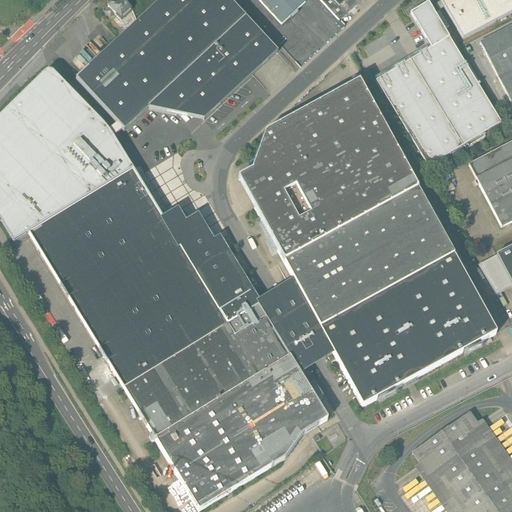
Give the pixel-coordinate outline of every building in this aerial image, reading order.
[(227,0),(160,0),(69,78),(116,129),(123,136),(148,112),(201,122),(275,52),(227,0)] [(260,0),(283,25),(306,4),(302,0),(260,0)] [(318,0),(339,22),(362,0),(318,0)] [(427,0),(410,12),(412,18),(390,30),(411,64),(378,82),(430,172),(463,153),(454,134),(492,110),(429,0),(427,0)] [(469,43),(511,21),(511,0),(446,0),(444,1),(469,43)] [(511,32),(485,46),(511,99),(511,32)] [(112,132),(107,137),(52,73),(49,72),(45,74),(0,119),(0,222),(13,244),(29,234),(197,511),(199,511),(283,461),(301,436),(327,420),(302,383),(334,361),(363,414),(496,342),(361,85),(263,140),(250,179),(239,186),(291,285),(258,305),(221,241),(216,245),(200,220),(188,227),(180,214),(161,224),(134,176),(114,144),(119,139),(123,136),(116,129),(112,132)] [(511,146),(470,168),(503,232),(511,227),(511,146)] [(511,242),(487,255),(511,304),(511,242)] [(511,511),(511,471),(479,425),(421,466),(453,511),(511,511)] [(337,433),(330,437),(333,442),(340,439),(337,433)]
